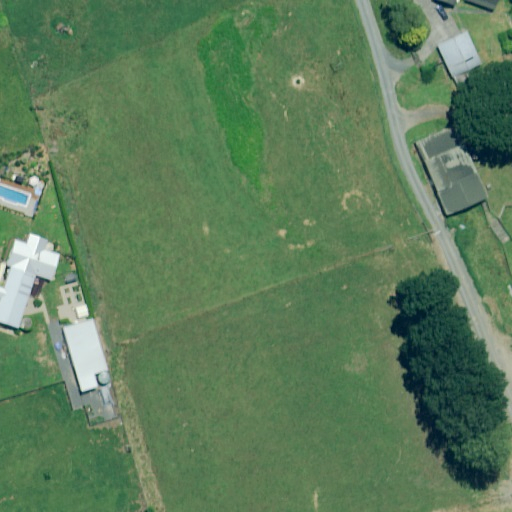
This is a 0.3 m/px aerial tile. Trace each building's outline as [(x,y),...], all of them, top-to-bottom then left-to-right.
[(436,0),(452,6),(454,0),(465,0),(493,10),(496,0),(436,0)] [(481,66),(465,32),(437,46),(453,79),(481,66)] [(483,167),(464,123),(415,144),(445,215),(486,197),(475,171),(483,167)] [(0,322),(17,328),(34,275),(49,280),(57,255),(42,250),(45,241),(28,235),(25,244),(13,240),(6,262),(0,260),(0,322)] [(104,371),(90,320),(61,328),(75,379),(104,371)]
